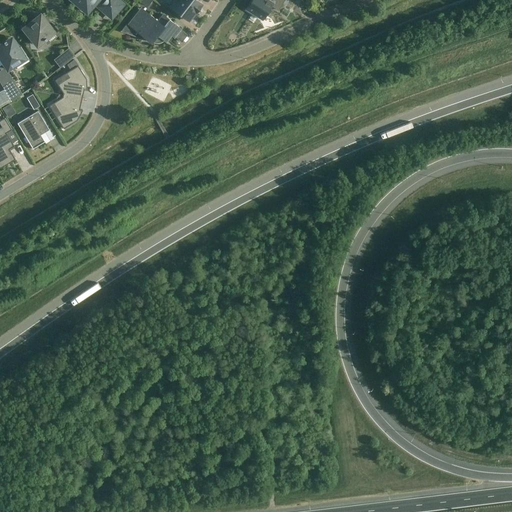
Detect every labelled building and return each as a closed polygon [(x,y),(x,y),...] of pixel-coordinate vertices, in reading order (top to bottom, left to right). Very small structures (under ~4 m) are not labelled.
[(72,0),(87,12),(95,2),(99,4),(98,6),(111,18),(123,4),(117,0),(68,0),(71,2),(72,0)] [(174,0),(170,6),(189,21),(196,12),(201,5),(202,4),(198,0),(197,0),(174,0)] [(251,0),(246,9),(263,20),(271,6),(278,10),(284,0),(251,0)] [(158,21),(141,7),(128,24),(130,25),(127,33),(120,30),(120,31),(142,38),(141,37),(143,36),(151,42),(153,40),(154,40),(156,41),(160,41),(162,39),(163,38),(166,41),(171,34),(174,37),(174,36),(179,28),(180,29),(180,28),(163,14),(158,21)] [(59,34),(55,29),(56,29),(49,20),(47,22),(41,14),(35,19),(34,18),(28,23),(29,24),(23,29),(36,45),(44,39),(45,40),(47,38),(46,37),(55,30),(59,34)] [(0,56),(3,61),(2,62),(7,69),(15,65),(15,64),(26,57),(28,60),(28,59),(20,47),(19,48),(12,37),(6,40),(5,39),(3,41),(4,42),(1,44),(0,43),(0,42),(0,56)] [(74,56),(68,48),(54,59),(60,67),(74,56)] [(63,93),(63,95),(82,99),(84,90),(86,90),(87,90),(86,79),(78,65),(66,73),(69,77),(58,84),(63,93)] [(11,101),(22,94),(11,77),(1,84),(11,101)] [(33,109),(40,106),(32,94),(26,97),(33,109)] [(60,114),(56,117),(63,128),(77,120),(82,110),(79,109),(82,99),(63,95),(62,97),(53,103),(60,114)] [(27,116),(17,123),(33,148),(45,141),(41,135),(49,130),(38,110),(27,117),(27,116)] [(9,149),(14,146),(6,133),(12,129),(5,118),(0,120),(0,124),(1,127),(0,127),(0,167),(0,168),(15,159),(9,149)]
